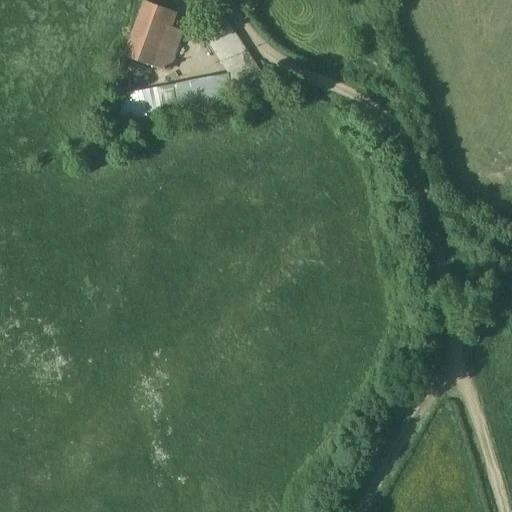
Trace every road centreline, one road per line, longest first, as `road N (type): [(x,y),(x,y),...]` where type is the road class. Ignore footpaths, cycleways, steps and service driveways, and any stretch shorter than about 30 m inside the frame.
road 1 (track): [(225,0),(272,59),(388,113),(407,137),(446,286)]
road 2 (track): [(446,286),(504,511)]
